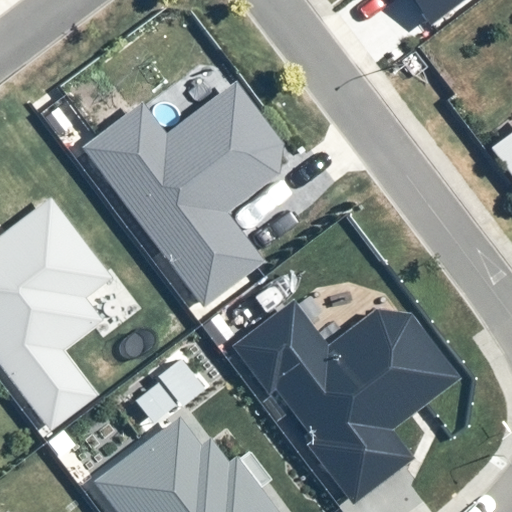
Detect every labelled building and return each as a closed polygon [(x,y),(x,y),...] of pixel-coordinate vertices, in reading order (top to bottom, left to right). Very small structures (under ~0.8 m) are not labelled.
[(406,0),(428,28),(465,0),(406,0)] [(80,152),(202,310),(262,264),(226,217),(278,176),(282,147),(233,84),(163,137),(139,106),(80,152)] [(511,133),(487,153),(511,185),(511,133)] [(48,199),(0,236),(0,369),(50,433),(96,398),(60,352),(100,321),(84,300),(111,279),(48,199)] [(272,389),(313,442),(306,447),(352,507),(412,461),(390,433),(458,381),(409,316),(375,311),(326,348),(292,304),(233,350),(266,394),(272,389)] [(209,441),(198,449),(176,420),(92,484),(113,511),(272,511),(233,460),(227,465),(209,441)]
